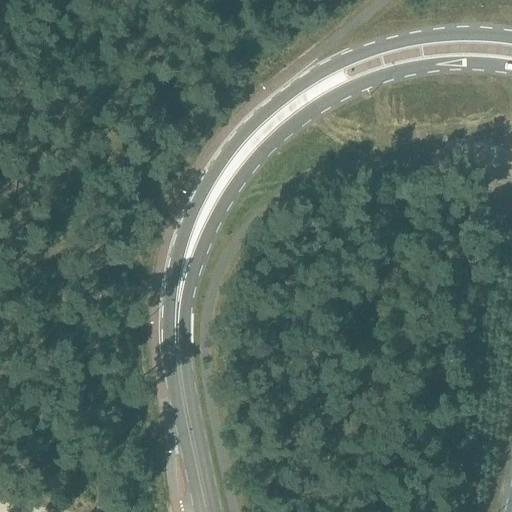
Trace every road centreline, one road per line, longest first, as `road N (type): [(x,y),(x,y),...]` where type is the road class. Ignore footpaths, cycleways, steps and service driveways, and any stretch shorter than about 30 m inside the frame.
road 1 (secondary): [(511,38),(473,33),(386,44),(303,82),(219,166),(190,220),(182,279)]
road 2 (secondary): [(182,279),(246,170),(315,108),(366,81),(422,65),(511,67)]
road 3 (secondary): [(207,511),(179,351),(182,279)]
